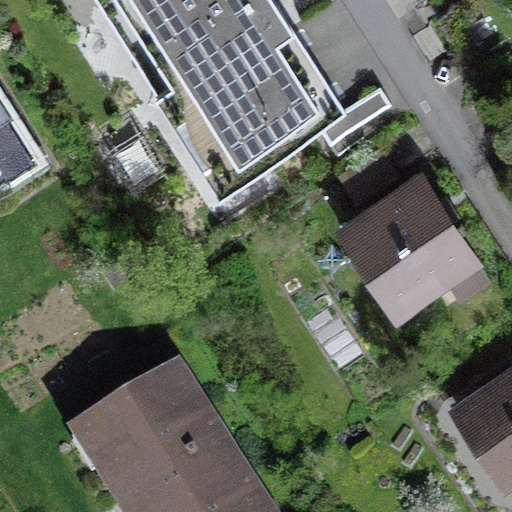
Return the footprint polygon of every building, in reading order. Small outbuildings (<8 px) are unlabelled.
[(191,0),(211,31),(261,0),(191,0)] [(0,163),(11,181),(37,164),(0,104),(0,163)] [(424,165),(339,217),(397,311),(482,259),(424,165)] [(511,365),(443,406),(497,497),(511,486),(511,365)] [(263,511),(178,371),(74,434),(121,511),(263,511)]
